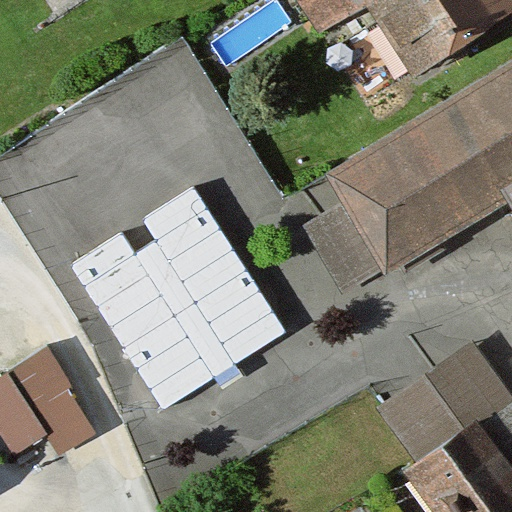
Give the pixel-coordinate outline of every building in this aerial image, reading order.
[(511,0),(293,0),(315,35),(363,5),(406,76),(511,11),(511,0)] [(511,67),(336,174),(396,274),(511,205),(511,67)] [(73,251),(165,399),(292,320),(199,171),(133,213),(73,251)] [(94,427),(45,345),(0,372),(0,422),(14,445),(45,427),(58,448),(94,427)] [(417,461),(391,478),(412,511),(511,511),(511,414),(472,355),(384,412),(417,461)]
